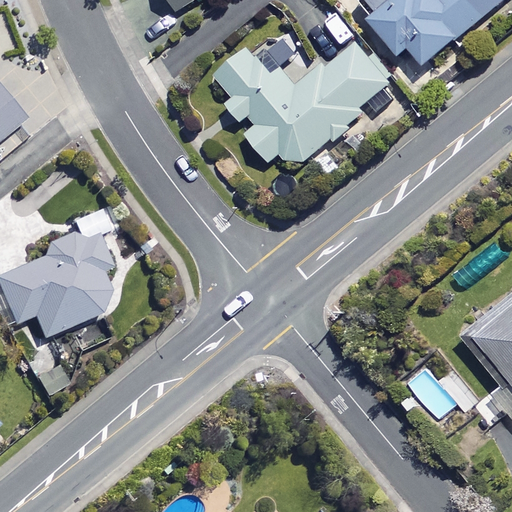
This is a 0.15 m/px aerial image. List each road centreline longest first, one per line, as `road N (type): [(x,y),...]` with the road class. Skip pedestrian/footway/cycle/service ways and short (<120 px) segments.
road 1 (residential): [(271,301),(156,160),(68,0)]
road 2 (tertiary): [(13,511),(271,301)]
road 3 (tertiary): [(271,301),(511,105)]
road 4 (residential): [(443,511),(271,301)]
